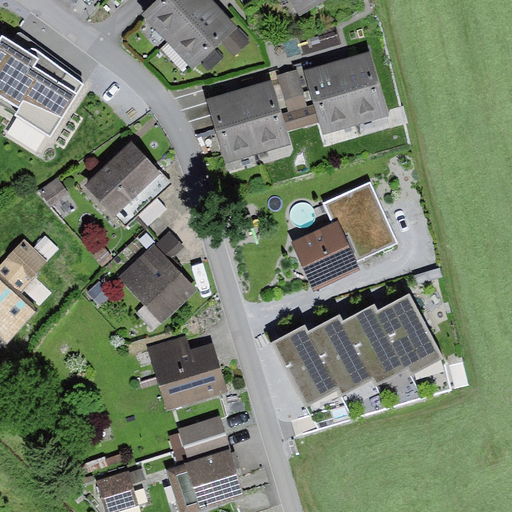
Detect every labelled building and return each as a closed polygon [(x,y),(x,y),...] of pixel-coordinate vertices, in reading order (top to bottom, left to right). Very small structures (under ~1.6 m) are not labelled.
[(213,6),(207,0),(164,0),(142,20),(168,48),(213,6)] [(287,0),(299,21),(336,0),(287,0)] [(213,6),(168,48),(192,74),(223,46),(238,32),(213,6)] [(0,101),(14,110),(10,117),(54,142),(88,82),(0,31),(0,101)] [(238,32),(223,46),(235,59),(250,45),(238,32)] [(370,56),(338,66),(357,129),(389,120),(370,56)] [(338,66),(305,76),(314,107),(319,125),(323,139),(357,129),(338,66)] [(297,72),(277,78),(288,114),(308,109),(297,72)] [(271,85),(241,94),(260,159),(290,149),(286,135),(281,117),(271,85)] [(241,94),(207,104),(226,168),(260,159),(241,94)] [(288,114),(281,117),(286,135),(319,125),(314,107),(308,109),(288,114)] [(132,147),(85,190),(114,222),(118,219),(127,229),(172,188),(160,174),(157,176),(132,147)] [(57,180),(39,193),(51,209),(69,196),(57,180)] [(325,207),(335,228),(339,226),(358,267),(400,247),(371,186),(325,207)] [(335,228),(292,247),(313,296),(361,275),(339,226),(335,228)] [(169,233),(117,281),(161,327),(196,294),(168,264),(184,249),(169,233)] [(0,344),(8,352),(39,316),(18,298),(49,263),(25,242),(0,269),(0,344)] [(104,249),(93,259),(102,270),(113,260),(104,249)] [(432,302),(292,336),(326,400),(464,361),(432,302)] [(187,340),(150,350),(168,412),(227,395),(213,346),(191,353),(187,340)] [(220,421),(179,433),(188,463),(229,451),(220,421)] [(229,455),(167,474),(179,511),(207,511),(243,501),(229,455)] [(143,470),(97,485),(106,511),(125,511),(139,508),(132,486),(147,481),(143,470)]
